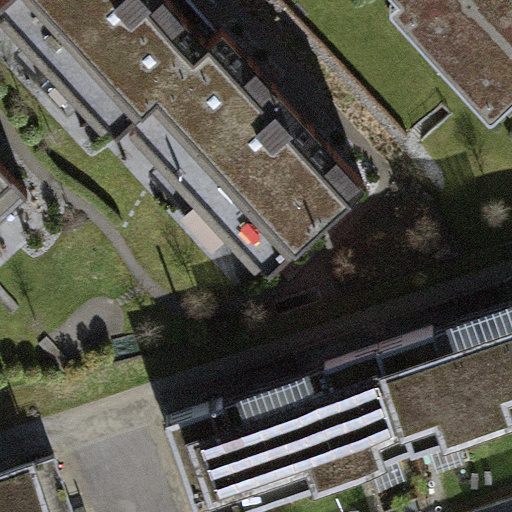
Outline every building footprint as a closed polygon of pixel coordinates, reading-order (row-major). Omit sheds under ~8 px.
[(143,0),(23,0),(9,14),(126,135),(141,122),(204,62),(143,0)] [(511,6),(506,0),(338,0),(475,142),(511,106),(511,6)] [(204,62),(141,122),(283,270),(354,203),(212,54),(204,62)] [(0,208),(0,236),(14,224),(0,208)] [(511,323),(377,370),(414,476),(511,442),(511,323)] [(169,441),(191,511),(307,511),(414,476),(377,370),(169,441)] [(68,511),(55,472),(0,489),(0,511),(68,511)]
